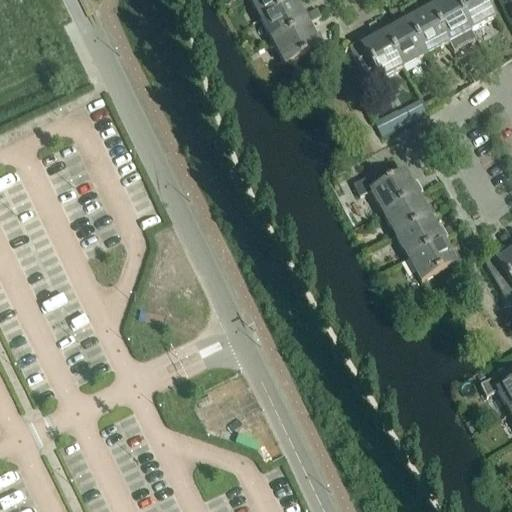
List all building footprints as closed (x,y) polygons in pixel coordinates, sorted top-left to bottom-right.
[(252,0),(249,2),(261,24),(296,5),(300,3),(298,0),(252,0)] [(471,35),(451,0),(452,0),(451,0),(442,0),(439,2),(442,6),(431,12),(449,47),(471,35)] [(452,0),(451,0),(471,35),(494,22),(481,0),(452,0)] [(261,24),(273,48),(309,29),(313,26),(307,16),(303,18),(296,5),(261,24)] [(449,47),(431,12),(429,8),(418,13),(421,18),(408,25),(426,60),(449,47)] [(408,25),(406,20),(396,26),(398,30),(386,37),(385,38),(403,72),(426,60),(408,25)] [(315,41),(309,29),(273,48),(286,71),(326,50),(320,38),(315,41)] [(403,72),(385,38),(386,37),(383,33),(373,39),(375,44),(362,50),(360,46),(350,52),(365,82),(377,77),(380,84),(403,72)] [(392,118),(375,126),(381,138),(398,130),(392,118)] [(419,198),(423,196),(418,186),(414,188),(406,174),(394,181),(388,172),(354,188),(361,201),(372,196),(384,218),(419,198)] [(419,198),(384,218),(396,240),(431,221),(435,219),(430,208),(426,210),(419,198)] [(431,221),(396,240),(409,263),(444,244),(448,242),(442,231),(438,233),(431,221)] [(444,244),(409,263),(421,287),(461,266),(455,254),(451,256),(444,244)] [(511,250),(507,253),(509,257),(498,265),(495,261),(484,268),(501,298),(500,299),(507,312),(511,308),(511,250)] [(498,394),(510,417),(511,415),(511,371),(479,388),(486,401),(498,394)]
